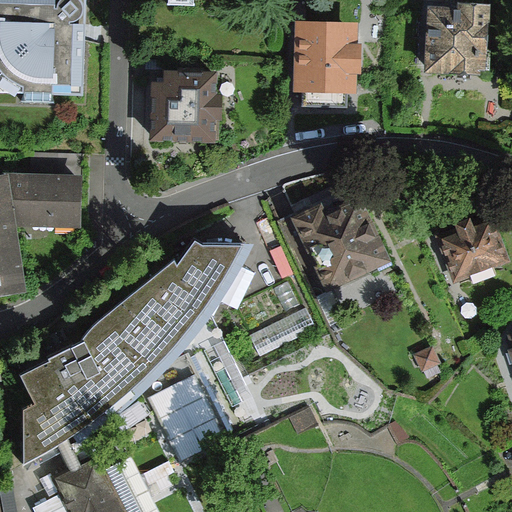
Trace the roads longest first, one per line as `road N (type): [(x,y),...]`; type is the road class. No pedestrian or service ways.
road 1 (residential): [(511,175),(413,152),(340,151),(184,200),(122,238)]
road 2 (residential): [(124,0),(122,238)]
road 3 (residential): [(122,238),(49,296),(0,319)]
